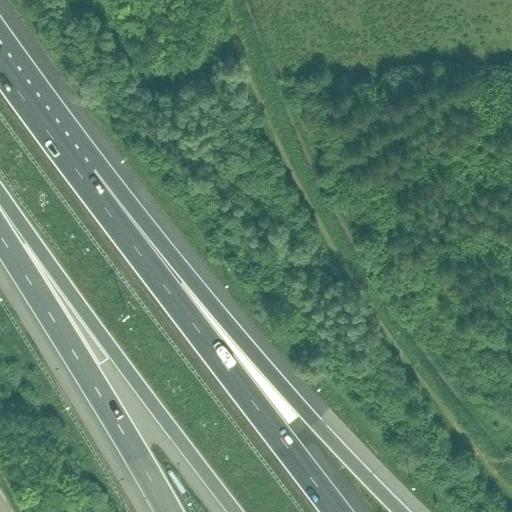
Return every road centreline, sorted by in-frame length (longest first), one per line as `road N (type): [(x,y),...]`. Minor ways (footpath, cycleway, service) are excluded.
road 1 (motorway): [(403,511),(83,178)]
road 2 (motorway): [(336,511),(83,178)]
road 3 (motorway): [(0,214),(235,511)]
road 4 (motorway): [(0,224),(167,511)]
road 5 (motorway): [(83,178),(0,65)]
